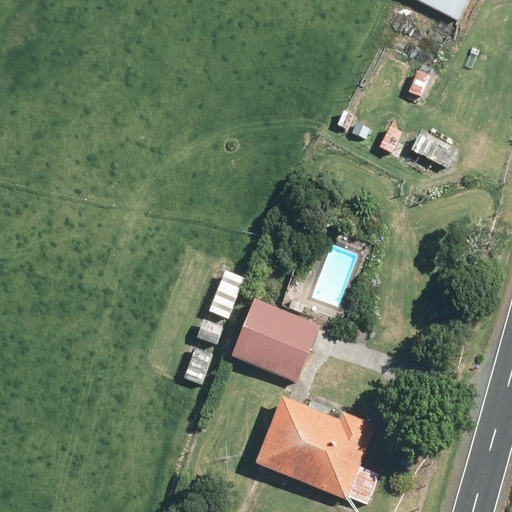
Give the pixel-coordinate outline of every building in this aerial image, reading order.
[(463,0),(402,0),(449,26),(463,0)] [(431,80),(414,72),(403,94),(420,102),(431,80)] [(347,113),(339,129),(364,141),(372,126),(347,113)] [(423,137),(414,155),(448,171),(456,153),(423,137)] [(249,282),(228,273),(211,315),(231,323),(249,282)] [(325,328),(260,301),(236,360),(301,386),(325,328)] [(229,328),(208,321),(202,342),(223,348),(229,328)] [(217,355),(200,348),(187,381),(205,388),(217,355)] [(371,508),(384,475),(365,467),(382,424),(350,411),(346,422),(290,400),(264,466),(371,508)]
